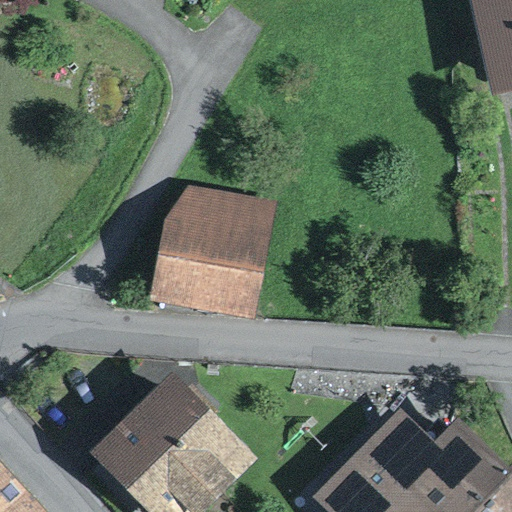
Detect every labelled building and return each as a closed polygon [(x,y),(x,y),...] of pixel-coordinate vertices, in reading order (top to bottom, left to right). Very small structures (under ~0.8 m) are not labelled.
[(498,42),(506,80),(511,78),(511,0),(483,7),(492,44),(498,42)] [(173,237),(165,282),(244,297),(260,209),(195,198),(173,237)] [(106,454),(162,511),(194,511),(243,465),(200,421),(211,411),(190,390),(179,400),(170,391),(106,454)] [(395,426),(332,491),(351,511),(475,511),(506,482),(456,434),(432,460),(395,426)] [(0,511),(35,511),(0,472),(0,511)] [(511,511),(511,476),(506,482),(475,511),(511,511)]
